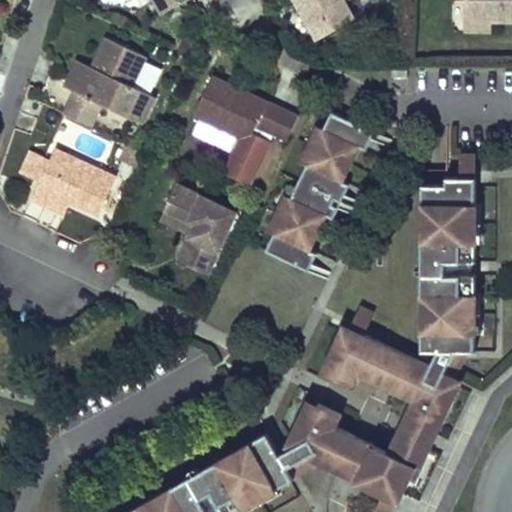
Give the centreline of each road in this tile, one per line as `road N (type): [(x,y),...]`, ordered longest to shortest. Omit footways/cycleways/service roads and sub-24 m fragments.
road 1 (residential): [(511,109),(403,109),(283,54),(252,0)]
road 2 (residential): [(119,294),(0,240)]
road 3 (residential): [(0,118),(38,0)]
